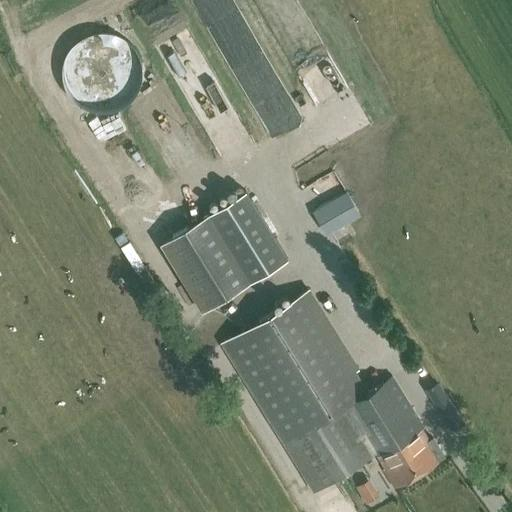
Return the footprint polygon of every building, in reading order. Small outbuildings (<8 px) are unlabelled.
[(453,317),(349,146),(297,178),(402,349),(453,317)] [(288,258),(246,189),(209,211),(252,280),(288,258)] [(160,241),(202,310),(252,280),(209,211),(209,210),(160,241)] [(359,367),(311,290),(224,343),(314,488),(374,452),(345,405),(364,393),(350,372),(359,367)] [(426,441),(419,429),(423,427),(392,376),(364,393),(345,405),(374,452),(384,468),(383,468),(394,486),(444,455),(433,437),(426,441)] [(464,420),(446,393),(434,401),(452,428),(464,420)]
